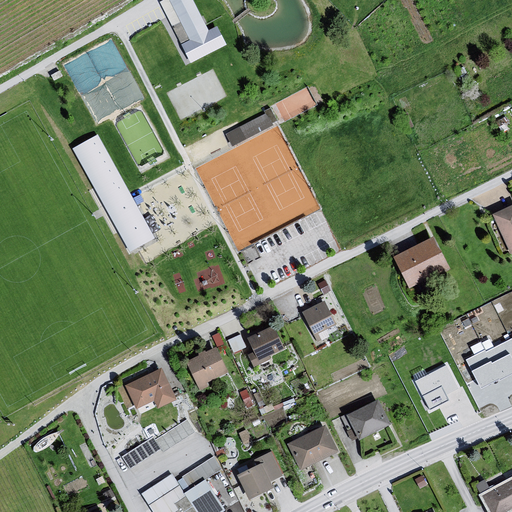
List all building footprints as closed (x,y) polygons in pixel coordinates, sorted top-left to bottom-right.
[(207,32),(190,0),(166,0),(179,24),(170,28),(189,64),(224,46),(215,28),(207,32)] [(262,113),(223,134),(230,148),(270,126),(262,113)] [(96,137),(70,151),(128,255),(153,240),(96,137)] [(169,213),(158,219),(163,229),(183,218),(171,197),(163,202),(169,213)] [(511,206),(490,216),(508,254),(511,252),(511,206)] [(431,239),(391,259),(406,290),(447,269),(431,239)] [(323,304),(300,314),(315,343),(336,331),(323,304)] [(272,328),(245,339),(258,366),(268,361),(266,357),(283,351),(272,328)] [(221,330),(214,332),(216,344),(224,342),(221,330)] [(234,351),(246,347),(242,333),(229,337),(234,351)] [(214,350),(184,364),(196,392),(227,376),(214,350)] [(511,352),(511,351),(497,355),(499,363),(511,360),(511,352)] [(412,381),(429,412),(463,393),(448,365),(412,381)] [(159,370),(120,387),(134,412),(151,402),(155,411),(174,402),(159,370)] [(376,401),(343,416),(356,442),(387,426),(376,401)] [(154,436),(122,457),(130,470),(162,449),(164,453),(196,432),(187,419),(156,439),(154,436)] [(322,427),(284,446),(297,470),(335,454),(322,427)] [(251,468),(234,477),(246,501),(269,490),(266,484),(282,476),(269,454),(249,463),(251,468)] [(170,476),(139,496),(149,511),(222,511),(203,481),(182,495),(170,476)] [(511,477),(475,496),(484,511),(504,511),(511,508),(511,477)]
